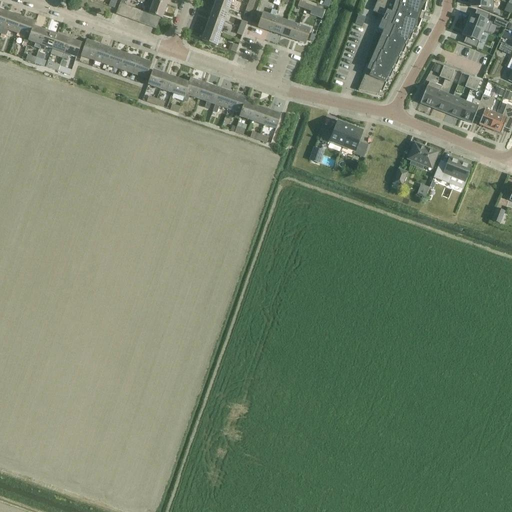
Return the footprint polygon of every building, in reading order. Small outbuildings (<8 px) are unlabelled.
[(232,0),(216,0),(214,6),(228,11),(232,0)] [(377,23),(385,26),(381,36),(376,49),(370,62),(365,74),(358,91),(378,95),(380,91),(383,92),(386,84),(385,83),(387,78),(389,79),(393,71),(391,71),(393,66),(396,67),(399,59),(398,58),(400,54),(402,55),(406,46),(404,46),(406,41),(409,42),(412,34),(414,28),(418,30),(421,23),(422,22),(418,20),(421,12),(425,13),(425,12),(424,12),(426,4),(422,4),(422,0),(377,0),(377,1),(376,4),(372,12),(380,15),(377,23)] [(470,0),(470,7),(493,9),(493,0),(470,0)] [(143,12),(148,14),(154,16),(160,18),(162,19),(162,18),(166,7),(153,2),(151,8),(145,6),(143,12)] [(115,15),(121,17),(126,6),(120,4),(115,15)] [(252,6),(247,4),(244,10),(250,12),(252,6)] [(131,8),(126,6),(121,17),(127,19),(131,8)] [(214,6),(210,17),(224,22),(228,11),(214,6)] [(137,10),(131,8),(127,19),(133,21),(137,10)] [(9,13),(0,9),(0,34),(1,35),(9,13)] [(269,32),(275,18),(273,17),(276,11),(271,9),(269,16),(263,14),(257,28),(269,32)] [(143,12),(137,10),(133,21),(139,23),(143,12)] [(470,15),(466,25),(483,32),(487,34),(491,23),(487,21),(489,15),(476,10),(474,16),(470,15)] [(139,23),(144,25),(148,14),(143,12),(139,23)] [(22,18),(9,13),(1,35),(6,36),(8,31),(16,34),(22,18)] [(148,14),(144,25),(150,27),(154,16),(148,14)] [(160,18),(154,16),(150,27),(155,29),(156,29),(159,19),(160,18)] [(224,22),(210,17),(206,29),(220,34),(224,22)] [(35,22),(22,18),(16,34),(25,37),(23,43),(27,44),(28,41),(33,27),(34,27),(35,22)] [(275,18),(269,32),(281,36),(286,22),(275,18)] [(240,20),(237,27),(244,29),(246,22),(240,20)] [(286,22),(281,36),(293,40),(298,26),(286,22)] [(466,25),(462,36),(465,37),(463,43),(476,48),(483,32),(466,25)] [(305,45),(310,30),(298,26),(293,40),(305,45)] [(45,31),(34,27),(33,27),(28,41),(40,46),(45,31)] [(244,29),(237,27),(235,33),(241,36),(244,29)] [(216,46),(220,34),(206,29),(201,41),(216,46)] [(40,46),(39,50),(44,51),(45,47),(52,50),(57,35),(45,31),(40,46)] [(62,59),(69,40),(57,35),(52,50),(51,55),(62,59)] [(81,44),(69,40),(62,59),(67,61),(69,56),(76,58),(81,44)] [(100,45),(86,40),(81,56),(94,61),(100,45)] [(511,48),(502,44),(499,50),(510,55),(511,50),(511,48)] [(107,65),(112,50),(100,45),(94,61),(107,65)] [(120,70),(125,54),(112,50),(107,65),(120,70)] [(172,61),(174,54),(164,51),(162,58),(172,61)] [(132,74),(138,58),(125,54),(120,70),(132,74)] [(34,64),(35,58),(27,55),(25,61),(34,64)] [(34,64),(42,66),(44,61),(35,58),(34,64)] [(151,63),(138,58),(132,74),(146,79),(151,63)] [(57,72),(59,67),(51,64),(49,69),(57,72)] [(59,67),(57,72),(70,76),(72,71),(59,67)] [(443,67),(439,77),(444,80),(449,69),(443,67)] [(449,69),(444,80),(450,82),(454,71),(449,69)] [(165,75),(153,71),(148,85),(160,90),(165,75)] [(165,75),(160,90),(172,94),(177,79),(165,75)] [(464,88),(470,90),(474,79),(469,77),(464,88)] [(177,79),(172,94),(184,98),(189,83),(188,83),(177,79)] [(189,83),(184,98),(183,101),(187,102),(189,96),(198,99),(203,83),(190,79),(188,83),(189,83)] [(474,79),(470,90),(476,92),(480,81),(474,79)] [(420,104),(433,109),(440,92),(442,87),(429,82),(427,87),(426,87),(420,104)] [(203,83),(198,99),(206,102),(204,108),(208,110),(211,104),(216,88),(203,83)] [(233,94),(220,89),(215,105),(213,111),(217,113),(219,107),(228,110),(233,94)] [(283,91),(281,97),(288,100),(291,93),(283,91)] [(433,109),(446,114),(453,97),(440,92),(433,109)] [(245,103),(246,98),(233,94),(228,110),(236,113),(234,119),(238,120),(239,117),(245,103)] [(478,125),(490,129),(496,114),(490,112),(494,100),(482,95),(480,102),(480,103),(474,117),(475,117),(481,119),(478,125)] [(149,96),(147,102),(155,105),(157,99),(149,96)] [(458,119),(465,102),(453,97),(446,114),(458,119)] [(165,102),(157,99),(155,105),(163,108),(165,102)] [(465,102),(458,119),(472,124),(475,117),(474,117),(480,103),(480,102),(473,100),(471,105),(465,102)] [(251,122),(256,107),(246,103),(245,103),(239,117),(251,122)] [(172,104),(170,110),(179,113),(181,108),(172,104)] [(510,131),(511,125),(511,107),(506,105),(501,117),(496,114),(490,129),(501,134),(503,128),(510,131)] [(263,126),(268,111),(256,107),(251,122),(263,126)] [(281,116),(280,115),(268,111),(263,126),(275,130),(281,116)] [(332,136),(329,135),(330,132),(324,129),(320,141),(329,145),(330,143),(342,147),(349,127),(345,126),(345,125),(339,122),(339,123),(337,123),(332,136)] [(237,127),(235,132),(243,135),(245,130),(237,127)] [(349,127),(342,147),(354,152),(353,154),(363,158),(368,146),(361,144),(360,146),(357,145),(362,132),(360,132),(361,131),(354,128),(354,129),(349,127)] [(364,143),(372,146),(375,135),(367,133),(364,143)] [(423,165),(431,168),(436,153),(414,145),(408,159),(412,161),(411,165),(421,169),(423,165)] [(328,156),(339,159),(342,150),(330,146),(328,156)] [(313,149),(309,161),(318,164),(318,163),(322,152),(314,149),(313,149)] [(440,162),(433,178),(448,184),(451,176),(464,182),(470,167),(450,159),(447,164),(440,162)] [(406,174),(404,173),(399,171),(394,183),(393,183),(391,188),(399,191),(406,174)] [(491,221),(499,224),(504,212),(496,209),(491,221)]
